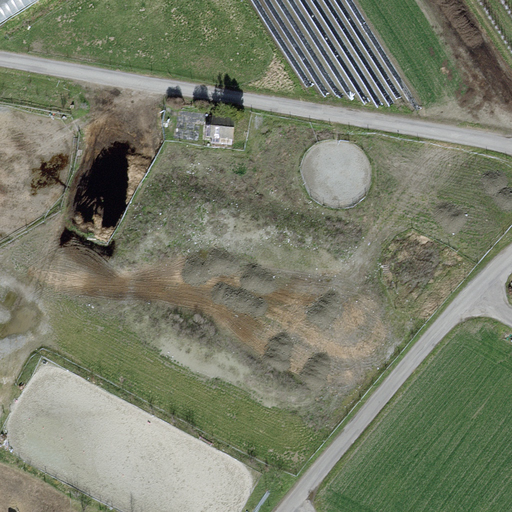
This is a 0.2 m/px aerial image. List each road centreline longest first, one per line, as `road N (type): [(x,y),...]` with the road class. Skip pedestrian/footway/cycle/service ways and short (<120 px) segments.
road 1 (unclassified): [(0,58),(511,145)]
road 2 (unclassified): [(511,256),(284,511)]
